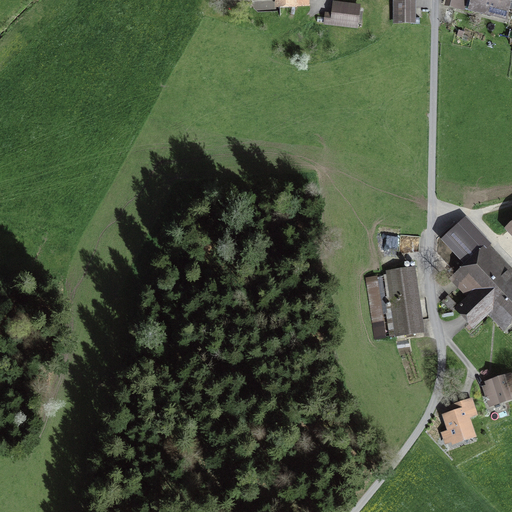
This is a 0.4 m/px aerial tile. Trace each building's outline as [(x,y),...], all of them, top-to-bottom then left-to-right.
[(410,23),(410,0),(394,0),(395,23),(410,23)] [(472,11),(473,9),(504,17),(508,0),(448,0),(448,5),(472,11)] [(324,23),(357,27),(359,7),(334,4),(333,15),(325,14),(324,23)] [(450,278),(466,295),(453,308),(473,329),(488,315),(504,332),(511,324),(511,268),(490,245),(492,243),(466,216),(442,239),(465,263),(450,278)] [(366,275),(375,338),(422,331),(413,268),(366,275)] [(483,387),(489,405),(499,401),(511,397),(511,396),(511,377),(509,379),(490,385),(483,387)] [(465,410),(445,416),(453,441),(473,434),(465,410)]
